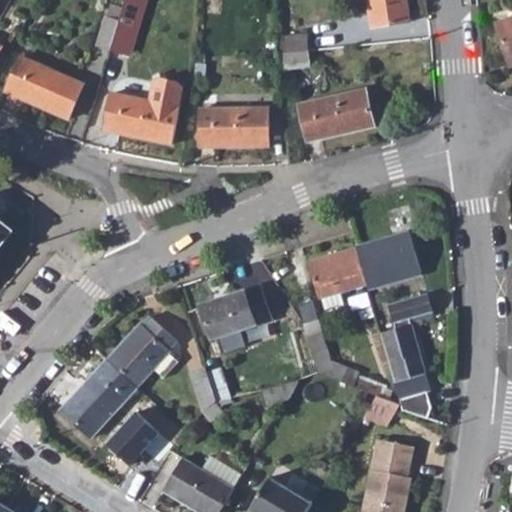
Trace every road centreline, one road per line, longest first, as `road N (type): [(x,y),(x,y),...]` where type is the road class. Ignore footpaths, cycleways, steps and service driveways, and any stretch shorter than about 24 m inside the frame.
road 1 (residential): [(143,256),(469,141)]
road 2 (residential): [(477,418),(486,281),(469,141)]
road 3 (residential): [(0,399),(89,287),(143,256)]
road 4 (residential): [(0,139),(114,190),(143,256)]
road 5 (residential): [(469,141),(446,0)]
road 6 (residential): [(117,511),(0,437)]
